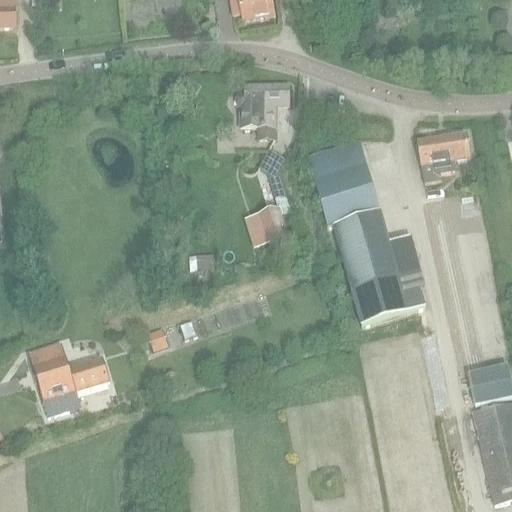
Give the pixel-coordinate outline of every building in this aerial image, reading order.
[(0,0),(0,32),(13,32),(12,0),(0,0)] [(59,0),(55,0),(50,0),(50,14),(59,15),(59,0)] [(227,0),(230,16),(238,14),(240,26),(273,20),(269,0),(227,0)] [(180,79),(168,96),(186,109),(198,91),(180,79)] [(234,101),(235,110),(237,111),(238,132),(256,132),(256,144),(274,144),(274,132),(274,111),(287,111),(286,88),(243,89),(243,98),(238,98),(234,101)] [(453,166),(469,163),(465,138),(415,146),(419,170),(421,170),(424,188),(440,185),(439,179),(455,176),(453,166)] [(306,161),(325,231),(331,229),(332,228),(361,330),(426,310),(420,292),(425,291),(410,240),(386,247),(358,146),(311,159),(306,161)] [(280,179),(269,183),(272,192),(274,200),(285,197),(283,189),(280,179)] [(196,259),(190,259),(190,270),(213,269),(213,258),(209,258),(196,259)] [(161,332),(147,337),(153,356),(167,351),(161,332)] [(80,373),(67,377),(59,351),(27,360),(45,421),(67,414),(62,399),(106,386),(100,365),(79,371),(80,373)] [(467,380),(474,410),(511,401),(511,395),(507,371),(467,380)] [(511,407),(472,417),(493,510),(511,505),(511,407)]
